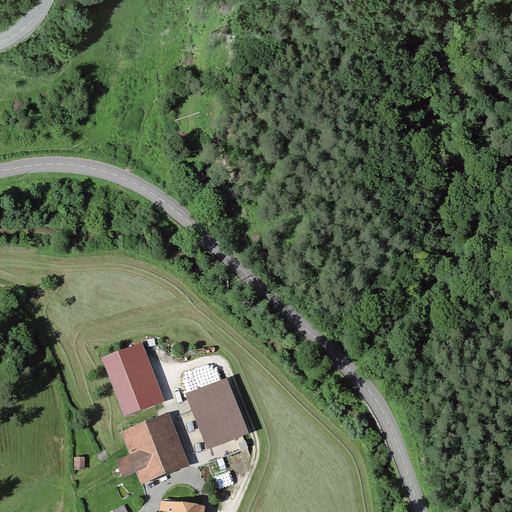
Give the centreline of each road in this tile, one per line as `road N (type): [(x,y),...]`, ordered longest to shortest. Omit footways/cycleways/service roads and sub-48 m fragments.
road 1 (secondary): [(421,511),(367,389),(163,200),(81,165),(0,170)]
road 2 (track): [(56,511),(68,455),(57,391),(34,335),(0,312)]
